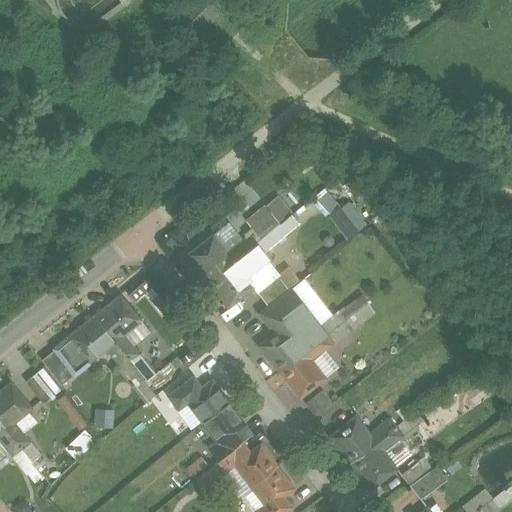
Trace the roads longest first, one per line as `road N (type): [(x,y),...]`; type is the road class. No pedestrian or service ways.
road 1 (residential): [(139,236),(351,511)]
road 2 (residential): [(0,348),(139,236)]
